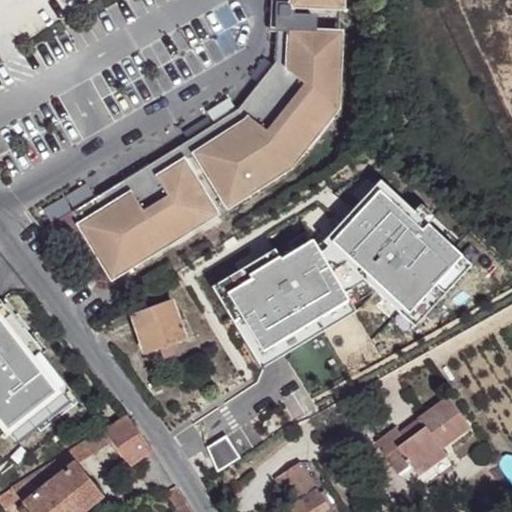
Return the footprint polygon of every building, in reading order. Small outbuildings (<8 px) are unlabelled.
[(279,0),(280,9),(269,9),(269,20),(279,20),(279,15),(302,16),(302,5),(342,7),(342,0),(279,0)] [(302,16),(279,15),(279,20),(278,30),(314,31),(314,17),(302,16)] [(314,31),(278,30),(277,62),(233,118),(183,149),(203,181),(223,215),(287,175),(340,108),(343,34),(314,31)] [(183,149),(170,156),(190,189),(203,181),(183,149)] [(170,156),(66,218),(106,284),(209,222),(190,189),(170,156)] [(206,291),(256,373),(349,315),(345,308),(337,296),(358,283),(369,293),(409,327),(465,266),(371,183),(316,245),(308,249),(304,243),(273,263),(268,253),(206,291)] [(84,270),(76,277),(87,292),(95,286),(84,270)] [(337,296),(345,308),(369,293),(358,283),(337,296)] [(189,294),(180,298),(183,303),(192,299),(189,294)] [(183,303),(180,298),(172,301),(172,303),(174,307),(183,303)] [(38,353),(0,303),(0,317),(31,358),(38,353)] [(174,307),(172,303),(134,315),(146,353),(174,345),(185,341),(174,307)] [(0,426),(5,432),(13,443),(45,418),(41,413),(64,395),(68,392),(38,353),(31,358),(0,317),(0,426)] [(177,352),(174,345),(146,353),(148,359),(162,354),(163,357),(177,352)] [(64,395),(41,413),(45,418),(47,421),(71,403),(64,395)] [(375,443),(383,455),(396,447),(410,467),(418,477),(446,458),(442,451),(471,430),(447,397),(416,419),(417,420),(400,433),(395,428),(375,443)] [(84,511),(102,498),(74,463),(108,441),(129,471),(149,457),(122,417),(101,431),(32,476),(0,496),(0,507),(3,511),(4,511),(18,502),(21,505),(26,511),(84,511)] [(396,447),(383,455),(397,475),(410,467),(396,447)] [(283,475),(299,501),(317,489),(301,463),(283,475)] [(299,501),(306,511),(323,511),(330,508),(321,496),(317,489),(299,501)] [(187,511),(173,492),(163,499),(171,511),(187,511)] [(306,511),(299,501),(282,511),(306,511)]
